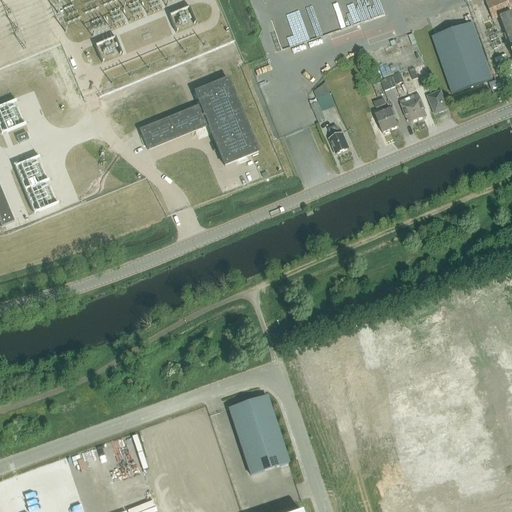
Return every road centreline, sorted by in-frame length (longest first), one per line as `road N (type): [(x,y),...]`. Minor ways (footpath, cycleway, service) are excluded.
road 1 (secondary): [(0,308),(135,267),(511,109)]
road 2 (unclassified): [(324,511),(277,368),(0,467)]
road 3 (track): [(511,184),(260,283),(247,296)]
